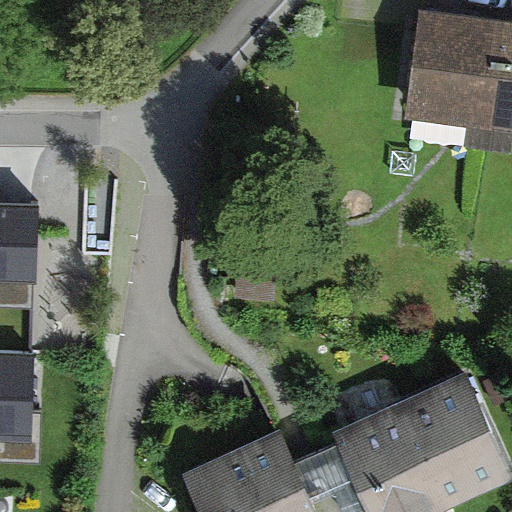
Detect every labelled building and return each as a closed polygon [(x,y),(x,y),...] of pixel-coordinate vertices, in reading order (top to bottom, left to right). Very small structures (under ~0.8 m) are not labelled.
[(505,10),(425,0),(418,0),(405,108),(491,119),(505,10)] [(511,11),(505,10),(491,119),(511,121),(511,11)] [(36,208),(0,206),(0,280),(33,282),(36,208)] [(30,355),(0,354),(0,439),(27,440),(30,355)] [(465,385),(344,440),(376,511),(419,511),(505,473),(465,385)] [(306,511),(276,441),(192,478),(206,511),(306,511)]
